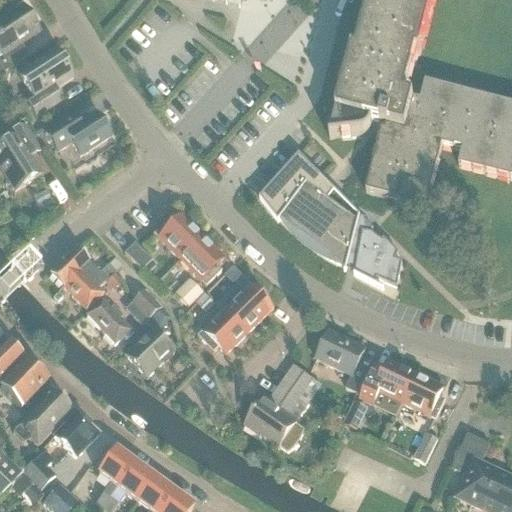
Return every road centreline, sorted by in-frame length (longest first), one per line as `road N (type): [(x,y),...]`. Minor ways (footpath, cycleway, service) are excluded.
road 1 (unclassified): [(0,323),(105,426),(233,511)]
road 2 (unclassified): [(0,292),(166,154)]
road 3 (residential): [(312,295),(444,351),(511,362)]
road 4 (residential): [(166,154),(312,295)]
road 5 (residential): [(60,0),(166,154)]
road 6 (unclassified): [(211,414),(312,295)]
